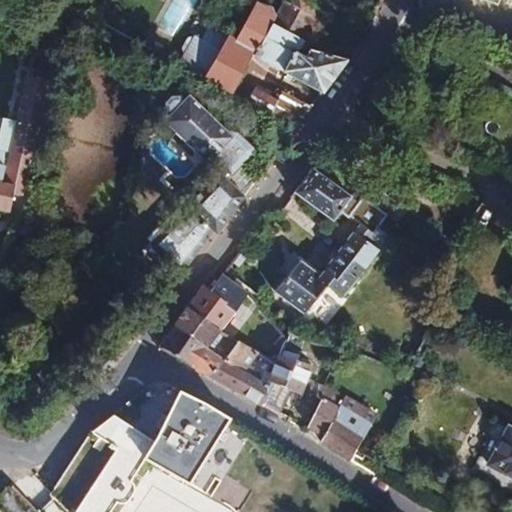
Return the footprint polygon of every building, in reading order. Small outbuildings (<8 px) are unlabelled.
[(174,36),(193,0),(173,0),(158,28),(174,36)] [(301,46),(348,59),(360,39),(330,24),(322,39),(308,33),(326,0),(283,0),(275,14),(276,16),(272,23),(305,40),(301,46)] [(322,93),(348,59),(301,46),(305,40),(272,23),(276,16),(275,14),(272,7),(257,1),(236,43),(226,38),(202,24),(196,36),(195,35),(194,37),(188,38),(182,48),(184,54),(179,63),(204,76),(231,94),(251,54),(322,93)] [(50,81),(26,76),(16,121),(9,153),(0,151),(0,208),(10,211),(17,219),(19,213),(40,126),(39,126),(50,81)] [(276,99),(265,93),(256,108),(295,130),(311,106),(284,92),(284,91),(281,90),(276,99)] [(176,132),(197,152),(208,163),(212,158),(221,166),(183,204),(188,209),(181,215),(176,215),(150,242),(150,247),(180,276),(213,232),(216,235),(245,196),(227,179),(253,152),(253,147),(235,130),(229,130),(227,133),(189,96),(164,121),(176,132)] [(191,158),(197,152),(176,132),(170,138),(191,158)] [(360,203),(311,168),(294,192),(333,220),(338,214),(340,215),(341,213),(349,219),(360,203)] [(368,213),(360,224),(373,233),(377,228),(380,223),(368,213)] [(304,314),(328,284),(342,296),(377,251),(381,254),(392,239),(377,228),(373,233),(360,224),(354,233),(353,232),(320,276),(299,261),(274,291),(304,314)] [(211,290),(209,292),(236,311),(237,309),(247,295),(221,277),(211,290)] [(211,290),(203,284),(174,325),(207,347),(220,331),(228,321),(241,330),(249,317),(237,309),(236,311),(209,292),(211,290)] [(160,348),(210,377),(237,340),(220,331),(207,347),(174,325),(159,345),(160,348)] [(258,353),(237,340),(210,377),(235,391),(257,404),(265,384),(246,372),(258,353)] [(302,394),(312,365),(281,354),(271,382),(302,394)] [(265,384),(257,404),(262,406),(269,386),(265,384)] [(352,462),(361,441),(377,416),(325,387),(321,397),(324,398),(308,428),(324,437),(322,442),(352,462)] [(48,498),(62,511),(110,511),(117,502),(121,503),(128,501),(135,491),(134,484),(130,481),(144,459),(189,484),(230,418),(206,404),(180,391),(154,442),(113,415),(90,432),(48,498)] [(511,428),(508,426),(487,465),(511,478),(511,428)] [(0,501),(10,511),(27,511),(33,507),(10,484),(0,493),(0,501)]
